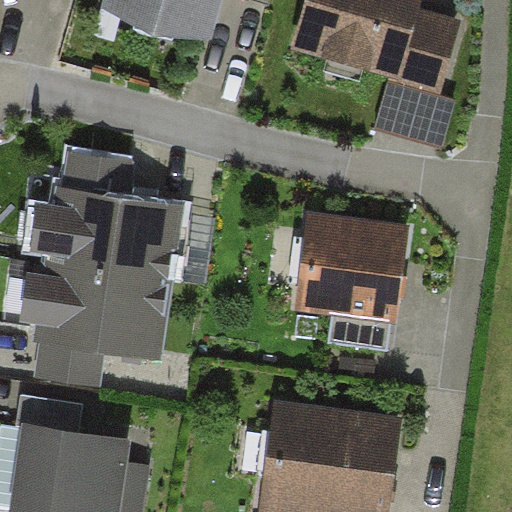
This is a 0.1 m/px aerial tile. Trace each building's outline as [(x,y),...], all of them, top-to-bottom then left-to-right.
[(224,0),(115,0),(107,31),(208,59),(224,0)] [(432,1),(428,0),(316,0),(300,62),(397,89),(394,102),(440,115),(459,48),(422,38),(432,1)] [(56,178),(44,258),(166,275),(178,195),(56,178)] [(423,231),(309,218),(299,298),(413,311),(423,231)] [(44,258),(33,338),(155,355),(166,275),(44,258)] [(121,511),(134,413),(19,398),(4,511),(121,511)] [(391,511),(403,436),(270,415),(254,511),(304,511),(305,508),(331,511),(391,511)]
